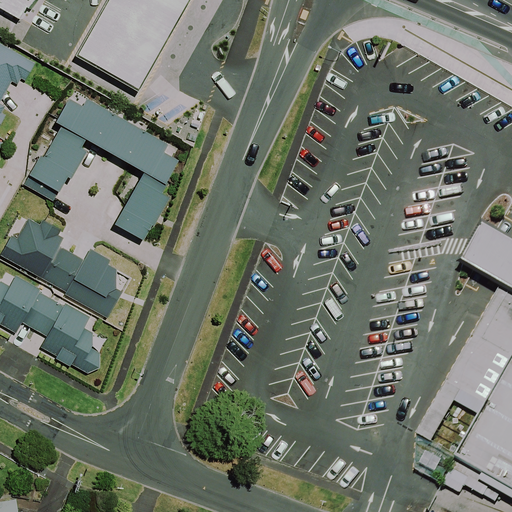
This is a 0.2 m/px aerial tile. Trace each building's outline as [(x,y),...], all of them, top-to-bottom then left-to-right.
[(0,0),(0,10),(13,18),(31,5),(34,0),(0,0)] [(106,0),(74,57),(135,93),(188,0),(106,0)] [(0,105),(0,161),(11,168),(36,125),(0,105)] [(58,207),(26,175),(2,199),(0,200),(0,274),(7,277),(20,244),(58,207)] [(116,189),(91,176),(69,217),(94,230),(116,189)] [(90,282),(86,255),(45,261),(50,297),(51,301),(56,304),(51,318),(112,339),(128,296),(90,282)] [(511,264),(496,290),(412,429),(410,471),(454,495),(460,486),(489,502),(495,496),(511,505),(511,264)] [(0,511),(15,511),(14,500),(0,502),(0,511)]
